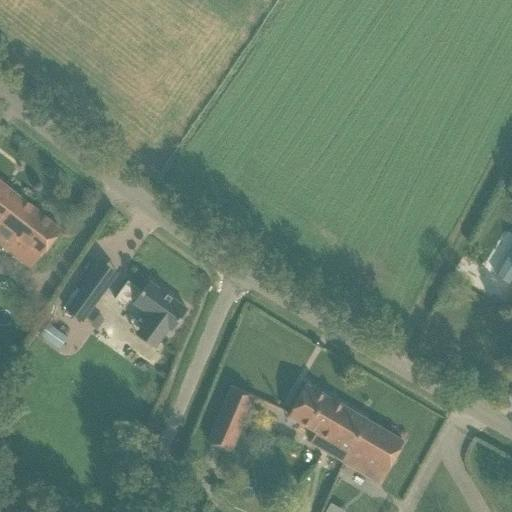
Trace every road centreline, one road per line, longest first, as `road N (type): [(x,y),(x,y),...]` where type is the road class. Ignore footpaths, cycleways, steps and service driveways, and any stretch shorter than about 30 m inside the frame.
road 1 (unclassified): [(511,431),(238,270)]
road 2 (unclassified): [(238,270),(0,80)]
road 3 (unclassified): [(137,511),(238,270)]
